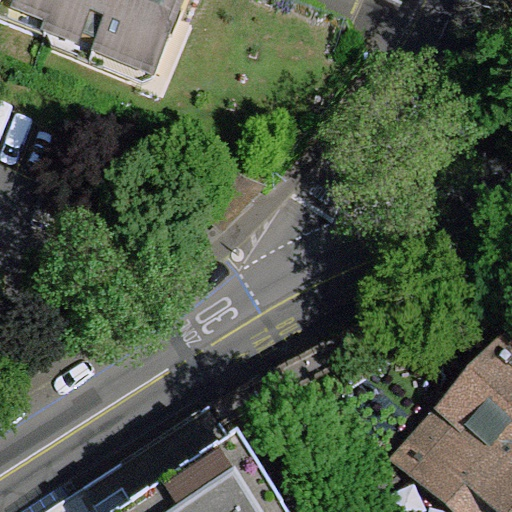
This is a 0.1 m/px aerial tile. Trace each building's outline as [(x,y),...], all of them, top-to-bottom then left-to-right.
[(0,0),(0,5),(53,29),(64,0),(0,0)] [(64,0),(53,29),(51,34),(142,74),(165,19),(181,27),(192,0),(64,0)] [(227,173),(192,213),(219,235),(265,189),(227,173)] [(458,426),(413,477),(451,511),(483,511),(488,507),(493,511),(511,511),(511,364),(501,355),(447,414),(458,426)] [(89,503),(94,511),(159,511),(237,463),(217,433),(211,425),(89,503)] [(268,511),(237,463),(159,511),(268,511)]
